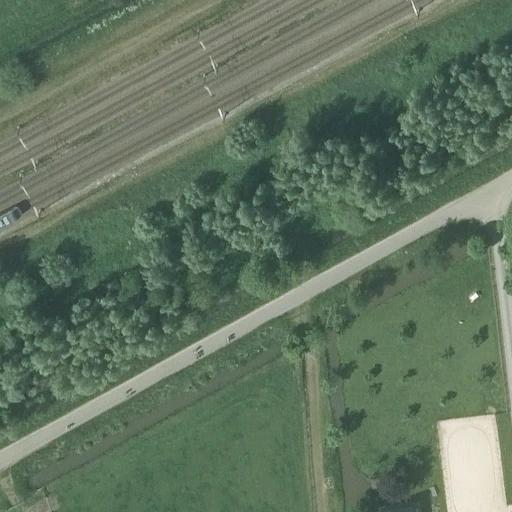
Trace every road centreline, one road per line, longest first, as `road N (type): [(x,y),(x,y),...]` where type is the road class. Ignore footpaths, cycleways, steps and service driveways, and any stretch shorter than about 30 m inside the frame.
road 1 (unclassified): [(0,454),(511,176)]
road 2 (track): [(290,300),(310,353),(319,511)]
